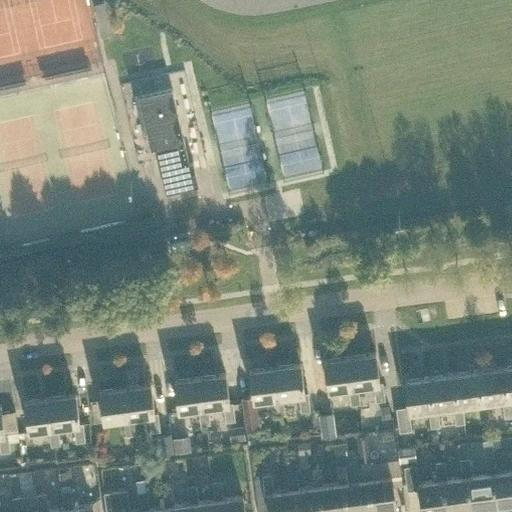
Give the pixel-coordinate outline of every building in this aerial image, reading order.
[(165,192),(198,184),(193,160),(188,161),(172,88),(171,88),(138,95),(146,129),(150,148),(154,147),(160,172),(165,192)] [(168,240),(170,250),(190,246),(187,236),(168,240)] [(353,386),(357,385),(373,383),(375,400),(384,398),(382,381),(379,381),(375,352),(349,355),(353,386)] [(359,402),(357,385),(353,386),(349,355),(323,359),(328,389),(348,386),(350,403),(359,402)] [(300,362),(274,365),(278,396),(282,396),(298,393),(300,410),(309,409),(307,391),(304,392),(300,362)] [(511,364),(502,366),(507,398),(510,397),(511,397),(511,364)] [(274,365),(249,369),(252,394),(253,400),(255,399),(273,397),(275,414),(284,412),(282,396),(278,396),(274,365)] [(511,414),(511,408),(510,397),(507,398),(502,366),(478,369),(482,401),(486,401),(501,399),(504,416),(511,414)] [(488,418),(486,401),(482,401),(478,369),(453,372),(458,404),(461,404),(477,402),(479,419),(488,418)] [(203,406),(207,406),(223,404),(225,421),(234,419),(232,401),(229,402),(225,372),(199,376),(203,406)] [(464,421),(461,404),(458,404),(453,372),(429,376),(433,408),(437,407),(452,405),(454,423),(464,421)] [(209,423),(207,406),(203,406),(199,376),(173,379),(178,410),(198,407),(200,424),(209,423)] [(439,425),(437,407),(433,408),(429,376),(404,379),(407,405),(395,407),(398,430),(411,429),(408,411),(427,409),(430,426),(439,425)] [(128,417),(132,416),(148,414),(150,431),(159,429),(157,412),(154,412),(150,382),(124,386),(128,417)] [(134,433),(132,416),(128,417),(124,386),(99,389),(103,420),(123,417),(125,434),(134,433)] [(53,427),(57,427),(73,424),(75,441),(84,440),(82,422),(79,422),(75,393),(49,396),(53,427)] [(252,394),(240,396),(245,430),(246,430),(257,429),(259,428),(255,399),(253,400),(252,394)] [(59,443),(57,427),(53,427),(49,396),(24,400),(28,431),(48,428),(50,444),(59,443)] [(0,448),(0,451),(9,450),(7,432),(4,433),(0,403),(0,448)] [(381,417),(389,416),(388,403),(379,404),(381,417)] [(336,436),(332,410),(317,412),(321,438),(336,436)] [(243,425),(228,427),(230,440),(244,438),(243,425)] [(257,429),(246,430),(247,441),(258,439),(257,429)] [(173,452),(170,432),(157,434),(160,454),(173,452)] [(172,437),(174,452),(190,449),(188,434),(172,437)] [(360,461),(369,459),(366,434),(357,435),(360,461)] [(471,475),(468,475),(472,508),(496,505),(492,473),(496,472),(495,472),(493,454),(490,437),(481,439),(484,456),(486,473),(471,475)] [(299,441),(300,451),(311,449),(309,440),(299,441)] [(459,459),(468,458),(466,443),(457,444),(459,459)] [(398,447),(399,461),(416,459),(414,445),(398,447)] [(511,451),(508,452),(511,470),(496,472),(492,473),(496,505),(511,502),(511,451)] [(468,475),(471,475),(468,458),(459,459),(462,477),(446,479),(446,478),(444,479),(448,511),(472,508),(468,475)] [(370,509),(396,505),(391,474),(372,477),(369,459),(360,461),(363,478),(366,478),(370,509)] [(444,479),(446,478),(444,462),(435,463),(437,480),(418,483),(416,466),(403,468),(407,491),(419,490),(422,511),(446,511),(448,511),(444,479)] [(366,478),(363,478),(347,480),(345,463),(336,464),(338,481),(342,481),(345,511),(346,511),(370,509),(366,478)] [(72,506),(70,488),(70,487),(71,487),(68,464),(57,466),(63,507),(67,506),(67,511),(93,511),(92,503),(72,506)] [(171,486),(170,486),(169,477),(167,477),(165,465),(159,466),(164,505),(168,505),(169,511),(194,511),(193,501),(189,502),(174,504),(171,486)] [(345,511),(342,481),(338,481),(323,483),(320,466),(311,467),(313,485),(317,484),(320,511),(345,511)] [(196,483),(195,483),(194,469),(185,470),(189,502),(193,501),(194,511),(219,511),(217,498),(214,498),(198,500),(196,483)] [(320,511),(317,484),(313,485),(298,487),(296,469),(286,471),(289,488),(292,488),(295,511),(320,511)] [(295,511),(292,488),(289,488),(273,490),(271,473),(262,474),(264,493),(267,492),(270,511),(295,511)] [(137,491),(147,490),(145,477),(136,478),(137,491)] [(244,511),(243,494),(223,497),(221,480),(211,481),(214,498),(217,498),(219,511),(244,511)] [(144,511),(144,508),(140,508),(129,510),(126,487),(103,490),(106,511),(144,511)] [(169,511),(168,505),(164,505),(149,507),(147,490),(137,491),(140,508),(144,508),(144,511),(169,511)] [(67,511),(67,506),(63,507),(48,509),(45,492),(36,493),(38,510),(42,510),(42,511),(67,511)] [(38,510),(28,511),(26,494),(11,496),(13,511),(42,511),(42,510),(38,510)]
